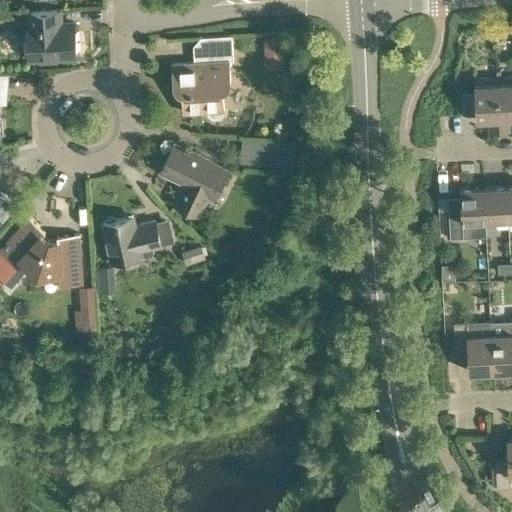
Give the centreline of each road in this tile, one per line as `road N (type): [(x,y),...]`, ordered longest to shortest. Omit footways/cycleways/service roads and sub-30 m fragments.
road 1 (tertiary): [(419,511),(388,414),(359,0)]
road 2 (unclassified): [(74,74),(48,92),(40,123),(52,151),(77,164),(106,161),(127,141),(132,112),(119,86)]
road 3 (unclassified): [(125,18),(272,0)]
